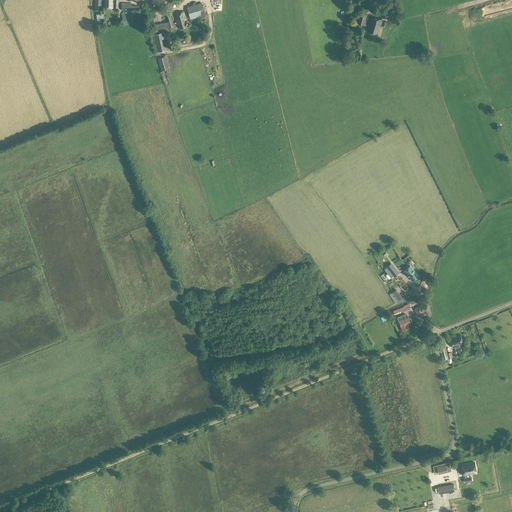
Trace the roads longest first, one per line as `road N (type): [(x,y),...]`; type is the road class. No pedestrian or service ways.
road 1 (track): [(0,508),(434,334)]
road 2 (unclassified): [(294,511),(310,490),(446,456),(454,442),(434,334),(511,303)]
